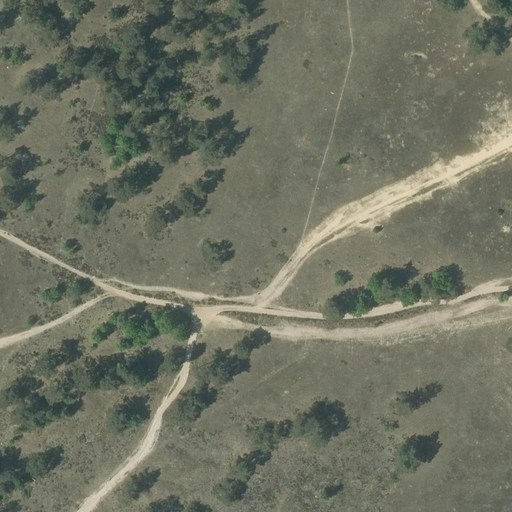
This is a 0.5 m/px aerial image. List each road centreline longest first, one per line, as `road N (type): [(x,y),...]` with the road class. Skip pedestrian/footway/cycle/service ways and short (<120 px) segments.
road 1 (track): [(0,232),(116,293),(206,311),(340,317),(511,289)]
road 2 (track): [(206,311),(192,334),(184,377),(148,445),(81,511)]
road 3 (track): [(0,344),(116,293)]
